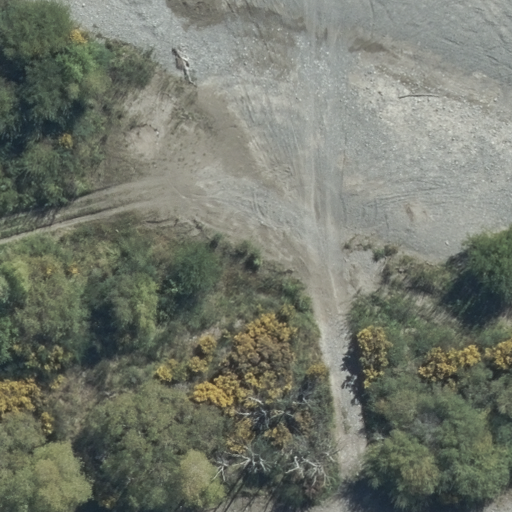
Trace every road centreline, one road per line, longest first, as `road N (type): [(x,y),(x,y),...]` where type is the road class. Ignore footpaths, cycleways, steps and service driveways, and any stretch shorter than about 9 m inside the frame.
road 1 (track): [(358,511),(321,261),(325,0)]
road 2 (track): [(323,190),(131,200),(0,233)]
